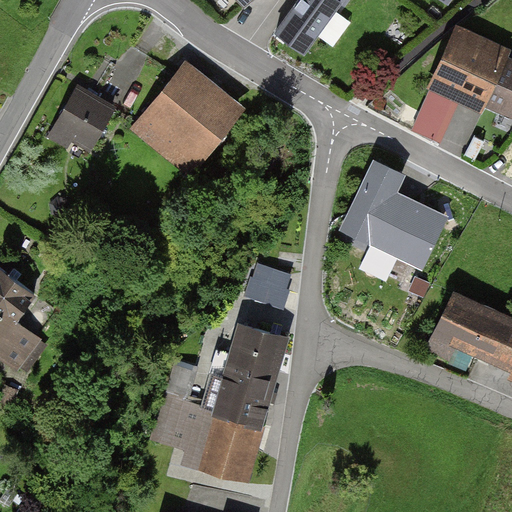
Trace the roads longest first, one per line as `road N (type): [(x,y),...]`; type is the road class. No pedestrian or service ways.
road 1 (residential): [(340,121),(157,0)]
road 2 (residential): [(320,335),(327,172),(340,121)]
road 3 (residential): [(320,335),(511,419)]
road 4 (residential): [(511,197),(340,121)]
road 5 (residential): [(279,511),(320,335)]
road 6 (residential): [(0,146),(81,0)]
